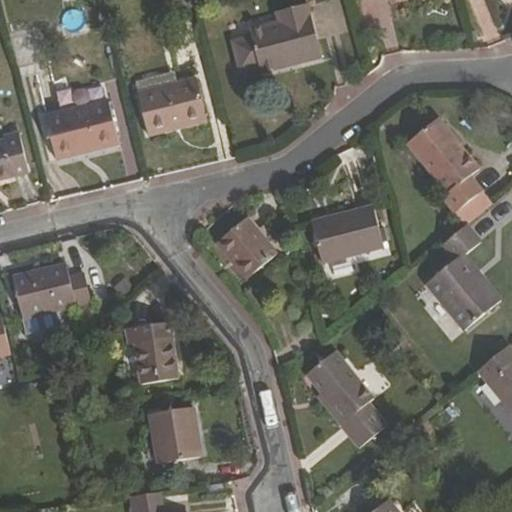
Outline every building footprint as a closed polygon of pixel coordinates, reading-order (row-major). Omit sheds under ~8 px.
[(487,0),(469,0),(488,41),(504,34),(487,0)] [(323,62),(308,8),(278,15),(281,26),(251,33),(252,40),(234,44),(241,74),(260,69),(262,76),(323,62)] [(204,122),(194,82),(137,96),(147,137),(204,122)] [(66,109),(107,98),(103,84),(63,94),(66,109)] [(113,146),(102,104),(45,118),(53,161),(113,146)] [(473,172),(433,123),(403,148),(443,197),(436,203),(448,217),(475,196),(464,179),(473,172)] [(0,184),(17,180),(6,142),(0,143),(0,184)] [(381,250),(370,208),(309,224),(319,266),(381,250)] [(274,257),(246,224),(216,250),(243,284),(274,257)] [(493,304),(456,260),(420,291),(458,336),(493,304)] [(29,321),(33,320),(61,313),(98,303),(92,277),(78,281),(74,266),(18,280),(29,321)] [(61,313),(33,320),(36,337),(65,329),(61,313)] [(0,319),(0,359),(10,358),(1,319),(0,319)] [(163,384),(156,345),(122,351),(128,390),(163,384)] [(511,360),(501,347),(468,376),(511,426),(511,360)] [(369,403),(329,357),(303,381),(342,426),(337,430),(356,454),(384,429),(364,407),(369,403)] [(191,460),(181,411),(139,421),(149,467),(191,460)] [(392,511),(384,501),(371,511),(392,511)]
